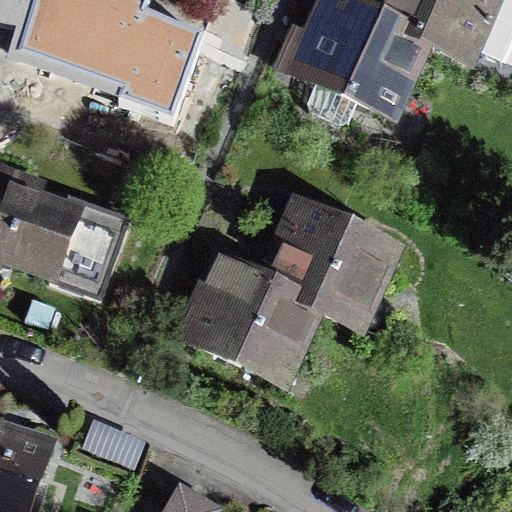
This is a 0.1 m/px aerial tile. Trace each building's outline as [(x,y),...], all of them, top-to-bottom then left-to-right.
[(119,112),(173,131),(200,57),(140,36),(149,12),(116,0),(115,0),(112,8),(90,0),(38,0),(19,66),(122,103),(119,112)] [(425,44),(385,25),(369,18),(369,16),(334,0),(325,0),(291,75),(317,87),(308,107),(305,114),(312,117),(339,129),(346,133),(349,126),(358,107),(389,121),(425,45),(425,44)] [(425,44),(425,45),(466,64),(472,51),(502,65),(507,54),(477,40),(495,0),(392,0),(396,2),(385,25),(425,44)] [(511,0),(495,0),(477,40),(507,54),(511,42),(511,0)] [(1,261),(51,279),(48,287),(101,306),(130,225),(68,203),(64,214),(25,200),(29,189),(0,178),(0,256),(2,257),(1,261)] [(317,311),(316,313),(358,332),(393,254),(294,209),(260,283),(260,284),(317,311)] [(260,284),(260,283),(215,263),(180,340),(282,387),(316,313),(317,311),(260,284)] [(0,511),(25,511),(47,452),(0,435),(0,511)] [(211,511),(179,494),(169,511),(211,511)]
